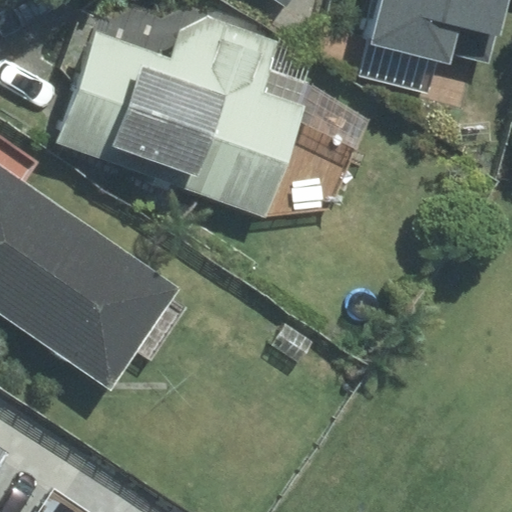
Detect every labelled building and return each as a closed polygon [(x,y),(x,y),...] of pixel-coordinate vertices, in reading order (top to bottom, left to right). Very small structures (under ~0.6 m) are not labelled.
[(79,11),(61,0),(0,0),(0,49),(37,74),(79,11)] [(500,19),(504,0),(377,0),(371,27),(451,46),(460,10),(500,19)] [(146,38),(94,18),(55,130),(266,207),(309,72),(268,59),(277,34),(204,9),(146,38)] [(0,153),(0,301),(110,377),(180,277),(0,153)] [(0,511),(86,511),(51,489),(36,511),(0,511),(0,469),(10,453),(0,447),(0,511)]
